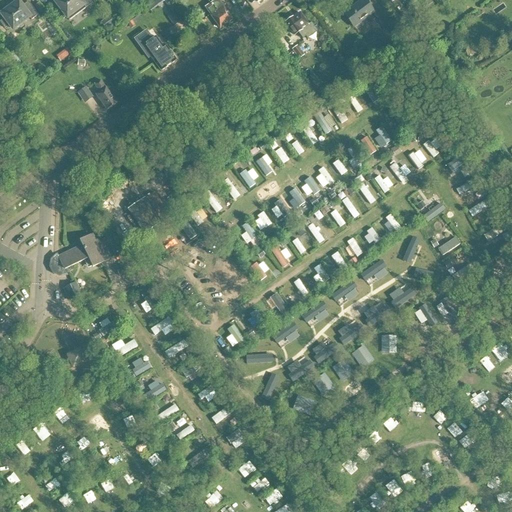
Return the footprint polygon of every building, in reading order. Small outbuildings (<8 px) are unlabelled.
[(59,0),(55,3),(69,21),(92,4),(89,0),(59,0)] [(208,0),(207,1),(210,4),(204,8),(219,29),(232,20),(219,1),(220,0),(208,0)] [(375,2),(369,7),(363,0),(361,0),(343,14),(353,27),(372,13),(383,27),(389,22),(375,2)] [(17,3),(16,2),(11,6),(11,7),(1,15),(4,19),(0,22),(0,24),(4,30),(9,26),(12,30),(29,18),(31,21),(38,16),(28,2),(22,7),(18,2),(17,3)] [(189,14),(184,7),(178,12),(183,18),(189,14)] [(173,26),(180,21),(175,13),(168,18),(173,26)] [(286,22),(285,23),(294,35),(298,33),(302,40),(305,38),(306,39),(316,32),(311,24),(308,26),(299,14),(292,18),(289,18),(286,20),(286,22)] [(119,42),(119,37),(115,36),(111,39),(112,43),(116,44),(119,42)] [(163,47),(155,37),(152,39),(151,37),(138,46),(148,60),(151,58),(160,72),(176,61),(165,45),(163,47)] [(407,55),(415,48),(411,43),(403,50),(407,55)] [(299,60),(304,56),(297,46),(291,50),(299,60)] [(64,59),(71,54),(67,48),(60,54),(64,59)] [(377,74),(372,77),(375,82),(380,79),(377,74)] [(106,111),(116,104),(100,80),(93,85),(99,93),(95,95),(106,111)] [(376,103),(383,98),(373,83),(366,88),(376,103)] [(84,104),(93,98),(86,88),(77,94),(84,104)] [(331,101),(326,104),(329,109),(334,105),(331,101)] [(325,105),(320,109),(323,114),(328,111),(325,105)] [(342,108),(337,112),(343,124),(349,120),(342,108)] [(292,133),(297,130),(294,124),(288,128),(292,133)] [(386,125),(378,129),(386,145),(394,141),(386,125)] [(315,145),(321,141),(311,126),(306,129),(315,145)] [(278,134),(273,138),(276,143),(282,140),(278,134)] [(370,136),(361,140),(367,151),(375,147),(370,136)] [(293,145),(300,155),(307,151),(299,140),(293,145)] [(433,140),(425,145),(434,159),(442,154),(433,140)] [(264,143),(258,147),(262,153),(267,149),(264,143)] [(285,164),(292,159),(283,147),(277,152),(285,164)] [(348,151),(359,166),(365,161),(355,147),(348,151)] [(419,169),(425,166),(419,152),(412,155),(419,169)] [(472,153),(450,161),(453,171),(475,162),(472,153)] [(271,165),(274,162),(270,154),(258,161),(267,176),(275,172),(271,165)] [(248,155),(242,159),(246,164),(251,160),(248,155)] [(343,159),(335,162),(341,176),(349,172),(343,159)] [(404,184),(411,179),(398,162),(391,167),(404,184)] [(327,166),(320,170),(323,175),(318,178),(324,188),(336,182),(327,166)] [(251,172),(248,169),(241,175),(251,188),(263,178),(255,169),(251,172)] [(309,184),(304,187),(309,197),(314,193),(315,195),(322,191),(313,176),(306,180),(309,184)] [(385,194),(391,191),(383,176),(376,179),(385,194)] [(480,178),(460,189),(463,194),(483,183),(480,178)] [(366,182),(360,186),(372,205),(378,201),(366,182)] [(289,192),(298,209),(307,203),(298,187),(289,192)] [(350,189),(345,192),(349,197),(354,194),(350,189)] [(350,197),(344,201),(356,219),(362,215),(350,197)] [(144,235),(161,223),(145,198),(127,210),(144,235)] [(274,209),(280,220),(292,213),(283,198),(276,203),(278,207),(274,209)] [(314,199),(309,203),(312,208),(317,204),(314,199)] [(473,210),(476,216),(493,206),(489,200),(473,210)] [(445,201),(425,216),(431,223),(450,208),(445,201)] [(420,203),(416,207),(420,212),(424,208),(420,203)] [(329,206),(317,213),(320,218),(332,211),(329,206)] [(186,207),(181,211),(185,216),(190,213),(186,207)] [(341,228),(348,224),(338,209),(332,213),(341,228)] [(259,215),(261,219),(257,221),(262,230),(273,225),(267,211),(259,215)] [(298,211),(293,214),(296,219),(301,215),(298,211)] [(399,233),(405,227),(393,214),(387,219),(399,233)] [(254,240),(261,235),(251,221),(243,226),(254,240)] [(315,223),(310,228),(322,244),(328,240),(315,223)] [(506,225),(487,234),(491,241),(509,232),(506,225)] [(301,230),(296,234),(300,239),(305,235),(301,230)] [(424,230),(414,235),(420,248),(431,242),(424,230)] [(386,234),(381,238),(385,242),(390,239),(386,234)] [(90,236),(89,235),(86,235),(83,237),(81,239),(82,240),(79,241),(82,246),(58,257),(59,258),(58,258),(55,261),(53,260),(52,266),(55,271),(59,274),(65,273),(72,270),(71,267),(86,259),(90,267),(92,266),(92,267),(109,259),(100,239),(95,241),(92,235),(90,236)] [(446,254),(466,245),(462,237),(442,246),(446,254)] [(359,258),(366,254),(356,238),(349,242),(359,258)] [(284,240),(279,244),(282,249),(287,246),(284,240)] [(247,248),(242,251),(245,256),(250,253),(247,248)] [(260,259),(265,256),(260,250),(255,254),(260,259)] [(354,259),(348,263),(351,268),(357,263),(354,259)] [(263,280),(274,271),(264,260),(254,268),(263,280)] [(429,266),(435,276),(446,270),(440,260),(429,266)] [(449,261),(444,265),(447,271),(453,268),(449,261)] [(377,262),(367,268),(376,281),(386,275),(377,262)] [(502,286),(511,278),(511,268),(507,262),(499,268),(500,269),(495,273),(498,277),(496,278),(502,286)] [(122,263),(113,268),(118,277),(127,273),(122,263)] [(477,265),(456,273),(459,281),(480,272),(477,265)] [(235,297),(248,287),(230,266),(218,275),(235,297)] [(334,271),(329,274),(333,280),(338,276),(334,271)] [(371,285),(363,272),(355,278),(364,290),(371,285)] [(69,302),(82,296),(76,283),(63,289),(69,302)] [(345,301),(354,295),(348,285),(339,291),(345,301)] [(314,287),(308,291),(312,296),(317,292),(314,287)] [(416,302),(424,297),(419,289),(411,293),(416,302)] [(144,291),(138,294),(142,299),(147,296),(144,291)] [(285,316),(293,311),(281,292),(274,297),(285,316)] [(154,296),(144,301),(154,320),(164,314),(154,296)] [(421,306),(423,311),(431,308),(429,303),(421,306)] [(386,312),(378,317),(383,325),(391,320),(386,312)] [(250,320),(258,329),(266,322),(259,313),(250,320)] [(296,318),(302,330),(309,327),(303,315),(296,318)] [(272,316),(266,320),(270,325),(276,322),(272,316)] [(164,331),(166,336),(178,330),(171,318),(151,328),(156,336),(164,331)] [(104,336),(121,328),(117,321),(101,329),(104,336)] [(229,330),(241,347),(249,342),(237,324),(229,330)] [(251,331),(246,336),(249,340),(254,335),(251,331)] [(347,348),(354,344),(348,332),(340,336),(347,348)] [(96,333),(91,336),(95,342),(100,339),(96,333)] [(383,336),(384,353),(399,353),(399,335),(383,336)] [(115,344),(121,357),(141,346),(137,339),(127,344),(125,339),(115,344)] [(170,357),(191,347),(187,340),(167,350),(170,357)] [(496,349),(504,359),(511,353),(503,344),(496,349)] [(368,346),(356,352),(363,368),(375,363),(368,346)] [(72,370),(86,363),(80,349),(65,355),(72,370)] [(189,358),(194,355),(190,350),(185,353),(189,358)] [(335,368),(345,382),(358,374),(347,359),(335,368)] [(137,376),(154,368),(151,361),(134,369),(137,376)] [(189,380),(204,375),(200,363),(185,369),(189,380)] [(301,380),(309,376),(305,367),(296,372),(301,380)] [(130,374),(125,377),(128,382),(133,379),(130,374)] [(316,380),(323,396),(337,389),(329,374),(316,380)] [(76,384),(70,380),(65,387),(71,391),(76,384)] [(138,381),(133,385),(137,390),(142,387),(138,381)] [(166,384),(148,393),(151,400),(170,391),(166,384)] [(208,397),(211,402),(221,395),(214,385),(199,394),(203,400),(208,397)] [(300,395),(296,410),(313,415),(318,400),(300,395)] [(179,404),(161,414),(164,420),(182,411),(179,404)] [(153,405),(148,408),(152,414),(157,411),(153,405)] [(218,425),(234,413),(229,406),(213,418),(218,425)] [(170,424),(165,428),(169,433),(174,429),(170,424)] [(194,424),(177,435),(181,441),(198,430),(194,424)] [(79,443),(84,452),(94,446),(88,437),(79,443)] [(71,448),(62,455),(68,463),(77,457),(71,448)] [(194,467),(215,455),(210,448),(190,459),(194,467)] [(241,471),(248,478),(258,468),(252,461),(241,471)] [(408,483),(417,479),(414,471),(405,474),(408,483)] [(386,483),(393,495),(402,490),(395,477),(386,483)] [(219,502),(226,497),(222,491),(214,497),(219,502)] [(379,494),(369,500),(376,511),(378,511),(387,507),(379,494)]
